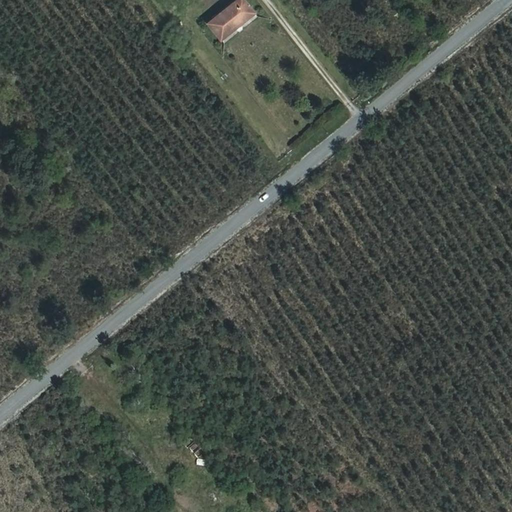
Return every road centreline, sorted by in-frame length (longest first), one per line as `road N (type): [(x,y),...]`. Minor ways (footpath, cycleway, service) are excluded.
road 1 (residential): [(0,416),(507,0)]
road 2 (track): [(186,511),(74,356)]
